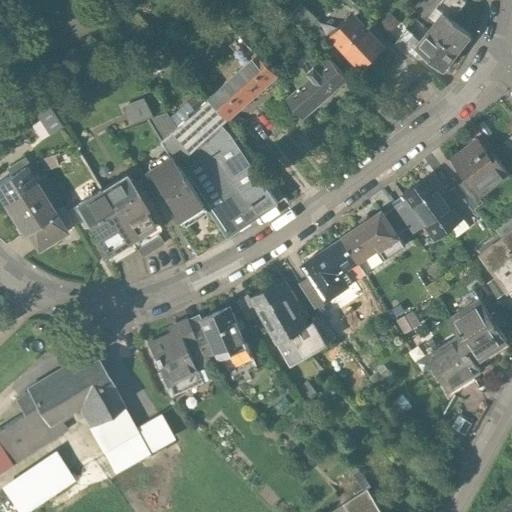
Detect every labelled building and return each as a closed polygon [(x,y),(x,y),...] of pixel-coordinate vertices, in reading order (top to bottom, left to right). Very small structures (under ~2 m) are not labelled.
[(443,0),(438,7),(452,18),(467,0),(466,0),(443,0)] [(452,18),(438,7),(433,13),(439,18),(431,28),(460,51),(473,34),(452,18)] [(389,42),(357,10),(332,35),(363,67),(389,42)] [(152,27),(138,12),(131,18),(144,34),(152,27)] [(401,20),(392,12),(382,22),(390,31),(401,20)] [(242,35),(251,45),(261,35),(251,25),(242,35)] [(416,47),(424,38),(408,25),(394,43),(414,59),(421,51),(416,47)] [(228,33),(234,41),(242,35),(235,27),(228,33)] [(446,70),(460,51),(431,28),(424,38),(416,47),(421,51),(446,70)] [(232,43),(247,60),(257,51),(251,45),(242,35),(234,41),(232,43)] [(247,60),(210,93),(213,96),(232,116),(280,72),(259,49),(257,51),(247,60)] [(351,77),(333,56),(321,66),(317,62),(308,70),(303,65),(291,76),(300,86),(288,96),(306,116),(351,77)] [(131,126),(150,119),(157,115),(146,96),(123,104),(131,126)] [(223,124),(232,116),(213,96),(178,126),(162,138),(174,152),(180,162),(223,124)] [(403,109),(397,101),(389,108),(396,116),(403,109)] [(40,116),(51,133),(62,127),(51,109),(40,116)] [(162,138),(178,126),(167,110),(157,115),(150,119),(162,138)] [(232,132),(223,124),(180,162),(207,204),(230,237),(281,201),(232,132)] [(495,154),(480,134),(451,155),(468,179),(481,196),(511,173),(511,169),(499,151),(495,154)] [(180,162),(174,152),(148,167),(181,220),(189,215),(207,204),(180,162)] [(56,154),(39,160),(43,171),(60,165),(56,154)] [(0,178),(0,196),(3,201),(39,179),(27,161),(0,178)] [(433,169),(418,180),(454,226),(468,215),(450,192),(433,169)] [(104,187),(135,236),(158,222),(128,172),(104,187)] [(59,211),(39,179),(3,201),(24,233),(27,230),(59,211)] [(468,179),(450,192),(468,215),(485,202),(481,196),(468,179)] [(439,237),(454,226),(418,180),(404,191),(439,237)] [(104,187),(77,203),(108,253),(135,236),(104,187)] [(207,204),(189,215),(197,228),(186,235),(199,256),(230,237),(207,204)] [(396,206),(387,212),(400,231),(409,225),(396,206)] [(383,207),(342,236),(359,260),(383,245),(388,254),(407,242),(400,231),(387,212),(383,207)] [(59,211),(27,230),(38,247),(69,228),(59,211)] [(135,236),(108,253),(114,262),(137,247),(142,256),(165,243),(158,222),(135,236)] [(511,228),(482,253),(511,289),(511,228)] [(359,260),(342,236),(303,263),(311,275),(328,300),(354,282),(345,270),(359,260)] [(434,271),(427,275),(431,281),(438,277),(434,271)] [(317,308),(328,300),(311,275),(300,282),(317,308)] [(508,291),(497,276),(487,283),(499,298),(508,291)] [(281,278),(267,287),(295,333),(310,325),(281,278)] [(295,333),(267,287),(250,297),(278,343),(281,342),(295,333)] [(510,343),(479,299),(449,320),(460,334),(480,364),(510,343)] [(253,344),(233,303),(203,318),(201,313),(192,318),(210,355),(218,351),(222,358),(253,344)] [(401,304),(392,310),(397,318),(406,311),(401,304)] [(413,311),(397,321),(405,334),(422,324),(413,311)] [(167,325),(169,330),(147,340),(167,385),(171,384),(175,392),(204,380),(198,367),(213,361),(210,355),(192,318),(191,314),(167,325)] [(317,320),(310,325),(295,333),(307,354),(331,341),(317,320)] [(295,333),(281,342),(293,362),(307,354),(295,333)] [(460,334),(427,357),(428,358),(438,373),(452,393),(485,371),(480,364),(460,334)] [(89,424),(125,404),(98,355),(75,368),(69,360),(27,386),(29,389),(50,424),(72,411),(80,407),(89,424)] [(431,377),(438,373),(428,358),(421,362),(431,377)] [(397,381),(385,366),(371,377),(384,392),(397,381)] [(315,392),(307,383),(296,391),(304,401),(315,392)] [(50,424),(29,389),(16,399),(24,411),(0,426),(0,471),(68,428),(63,420),(73,414),(72,411),(50,424)] [(413,405),(404,395),(392,404),(401,415),(413,405)] [(137,426),(125,404),(89,424),(115,471),(175,437),(162,412),(137,426)] [(473,423),(460,416),(454,427),(467,434),(473,423)] [(403,425),(392,432),(399,443),(410,435),(403,425)] [(21,511),(75,478),(57,449),(2,484),(19,511),(21,511)] [(386,511),(369,486),(344,502),(350,511),(386,511)] [(511,511),(511,503),(501,511),(511,511)]
